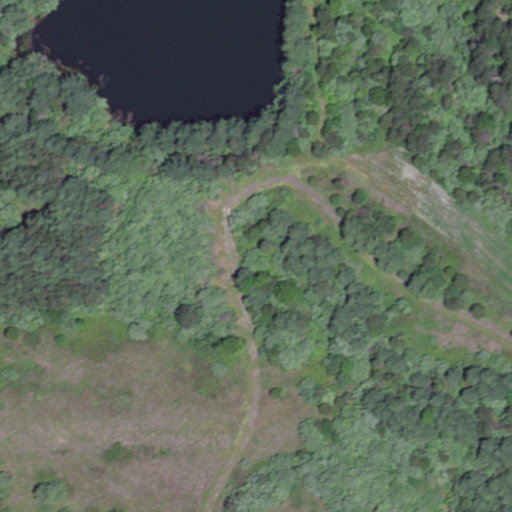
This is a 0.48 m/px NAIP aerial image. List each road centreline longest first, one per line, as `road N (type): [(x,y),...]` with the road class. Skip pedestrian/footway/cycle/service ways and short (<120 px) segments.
road 1 (track): [(307,0),(304,72),(313,115),(305,145),(280,175),(231,189),(214,205),(212,221),(251,331),(254,399),(242,450),(209,511)]
road 2 (track): [(264,179),(304,197),(384,273),(511,343)]
